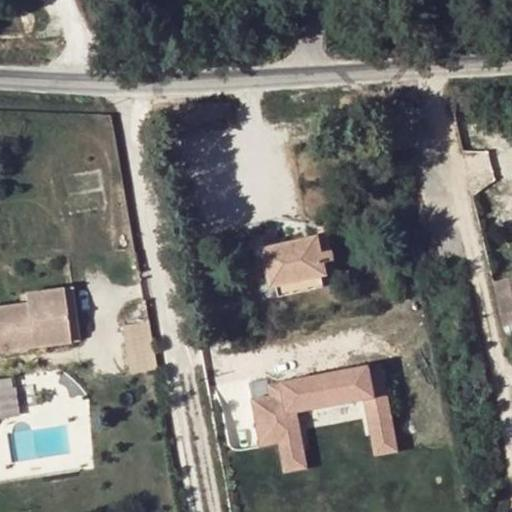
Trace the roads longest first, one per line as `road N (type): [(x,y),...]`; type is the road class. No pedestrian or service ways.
road 1 (residential): [(429,71),(511,470)]
road 2 (tertiary): [(99,85),(429,71)]
